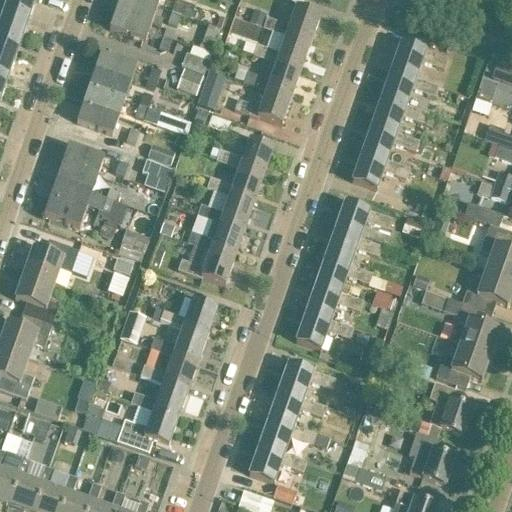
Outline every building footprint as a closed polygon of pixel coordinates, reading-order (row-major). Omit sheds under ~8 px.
[(0,27),(24,36),(34,8),(11,0),(9,0),(2,20),(0,19),(0,27)] [(115,18),(151,30),(159,33),(162,26),(153,23),(157,13),(121,0),(115,18)] [(121,0),(157,13),(161,0),(121,0)] [(175,5),(171,18),(180,21),(189,25),(194,12),(175,5)] [(262,35),(285,43),(286,41),(310,50),(320,22),(296,13),(289,32),(266,24),(262,35)] [(151,30),(115,18),(108,36),(144,48),(151,30)] [(166,30),(176,33),(180,21),(171,18),(166,30)] [(0,58),(15,63),(24,36),(0,27),(0,58)] [(200,49),(198,48),(196,53),(211,59),(219,36),(207,31),(200,49)] [(174,38),(165,35),(158,55),(168,58),(174,38)] [(300,77),(310,50),(286,41),(285,43),(279,59),(256,51),(253,62),(275,70),(276,69),(300,77)] [(414,86),(415,85),(421,68),(443,76),(447,65),(423,57),(423,58),(400,50),(390,78),(414,86)] [(203,81),(211,59),(196,53),(191,52),(188,60),(185,59),(180,73),(203,81)] [(0,89),(5,91),(15,63),(0,58),(0,89)] [(101,58),(94,76),(130,89),(136,71),(101,58)] [(266,96),(291,105),(300,77),(276,69),(275,70),(270,87),(247,79),(243,89),(266,97),(266,96)] [(511,76),(495,71),(491,84),(511,91),(511,76)] [(160,77),(151,74),(144,94),(154,97),(160,77)] [(202,82),(183,75),(176,95),(195,102),(202,82)] [(94,76),(88,94),(124,106),(130,89),(94,76)] [(414,86),(390,78),(380,105),(405,114),(405,112),(411,96),(433,103),(437,93),(415,85),(414,86)] [(118,124),(124,106),(88,94),(82,111),(118,124)] [(266,96),(266,97),(260,114),(237,106),(233,117),(257,125),(258,124),(281,132),(291,105),(266,96)] [(217,116),(221,104),(204,98),(200,110),(217,116)] [(142,99),(138,111),(147,115),(151,102),(142,99)] [(405,114),(380,105),(371,133),(395,142),(396,140),(401,123),(424,131),(428,120),(405,112),(405,114)] [(118,124),(82,111),(76,129),(111,142),(118,124)] [(134,123),(143,126),(147,115),(138,111),(134,123)] [(207,133),(225,140),(229,128),(211,122),(207,133)] [(371,133),(361,160),(385,169),(386,168),(392,150),(414,158),(418,148),(396,140),(395,142),(371,133)] [(139,138),(130,135),(125,148),(134,151),(139,138)] [(511,143),(487,135),(483,147),(491,150),(511,157),(511,143)] [(216,167),(238,175),(239,174),(263,183),(273,155),(249,146),(242,165),(219,157),(216,167)] [(487,161),(511,170),(511,157),(491,150),(487,161)] [(61,170),(97,182),(104,164),(68,152),(61,170)] [(173,160),(151,152),(146,164),(169,172),(173,160)] [(385,169),(361,160),(351,188),(376,197),(382,178),(404,186),(408,176),(386,168),(385,169)] [(172,176),(146,167),(142,179),(147,181),(143,192),(164,199),(172,176)] [(127,171),(118,168),(114,180),(123,183),(127,171)] [(91,200),(97,182),(61,170),(55,187),(91,200)] [(206,195),(229,203),(229,201),(254,210),(263,183),(239,174),(238,175),(232,192),(210,184),(206,195)] [(434,209),(442,187),(418,179),(411,200),(434,209)] [(493,191),(511,198),(511,180),(510,184),(497,180),(493,191)] [(55,187),(49,205),(85,217),(87,212),(110,220),(115,208),(105,205),(91,200),(55,187)] [(511,198),(493,191),(492,193),(480,188),(476,199),(489,204),(506,210),(506,208),(511,209),(511,198)] [(119,196),(110,192),(105,205),(115,208),(119,196)] [(229,201),(229,203),(223,219),(200,211),(196,222),(211,227),(219,230),(219,229),(244,238),(254,210),(229,201)] [(85,217),(49,205),(43,223),(79,235),(85,217)] [(343,210),(334,238),(358,247),(359,245),(365,228),(387,236),(391,226),(367,217),(367,218),(343,210)] [(463,222),(489,231),(498,234),(502,222),(467,210),(463,222)] [(101,223),(95,221),(92,231),(97,233),(101,223)] [(234,265),(244,238),(219,229),(219,230),(211,227),(205,244),(190,239),(187,250),(209,257),(210,256),(234,265)] [(416,244),(421,231),(411,227),(405,240),(416,244)] [(114,233),(103,229),(98,241),(110,245),(114,233)] [(489,231),(479,258),(490,262),(485,277),(511,286),(511,239),(498,234),(489,231)] [(117,259),(140,268),(148,245),(132,239),(125,237),(117,259)] [(358,247),(334,238),(324,266),(348,274),(349,272),(355,256),(377,264),(381,253),(359,245),(358,247)] [(32,255),(23,280),(54,291),(59,276),(70,280),(78,258),(48,247),(43,259),(32,255)] [(210,256),(209,257),(203,274),(181,266),(177,277),(201,285),(201,284),(224,293),(234,265),(210,256)] [(133,270),(117,264),(112,276),(128,282),(133,270)] [(348,274),(324,266),(314,293),(339,302),(339,300),(345,283),(367,291),(371,280),(349,272),(348,274)] [(469,288),(461,310),(491,321),(495,309),(507,313),(511,299),(511,286),(485,277),(480,292),(469,288)] [(48,306),(54,291),(23,280),(14,306),(25,310),(21,321),(51,332),(59,310),(48,306)] [(339,302),(314,293),(305,321),(329,329),(330,327),(336,311),(358,318),(362,308),(339,300),(339,302)] [(442,318),(447,305),(436,301),(431,314),(442,318)] [(464,336),(459,351),(490,362),(499,337),(487,333),(491,321),(461,310),(447,305),(442,318),(457,323),(453,332),(464,336)] [(159,328),(182,336),(182,334),(207,343),(217,315),(192,306),(185,325),(163,317),(159,328)] [(145,324),(129,317),(119,344),(136,351),(145,324)] [(5,329),(0,344),(0,355),(27,365),(33,350),(44,354),(51,332),(21,321),(17,333),(5,329)] [(352,335),(330,327),(329,329),(305,321),(295,348),(319,357),(326,338),(348,346),(352,335)] [(182,334),(182,336),(176,353),(153,345),(149,355),(172,363),(173,362),(197,370),(207,343),(182,334)] [(490,362),(459,351),(454,366),(443,363),(435,385),(465,395),(469,383),(481,388),(490,362)] [(27,365),(0,355),(0,397),(25,406),(33,384),(22,381),(27,365)] [(173,362),(172,363),(166,380),(143,372),(140,383),(162,391),(163,389),(187,398),(197,370),(173,362)] [(287,371),(277,398),(302,407),(302,405),(308,389),(330,397),(334,386),(311,378),(310,379),(287,371)] [(153,417),(178,425),(187,398),(163,389),(162,391),(156,408),(134,399),(130,410),(153,418),(153,417)] [(435,409),(428,431),(411,425),(407,435),(436,445),(440,435),(462,443),(472,414),(451,407),(455,397),(434,390),(429,405),(435,409)] [(277,398),(268,426),(292,435),(293,433),(299,416),(321,424),(325,413),(302,405),(302,407),(277,398)] [(37,406),(33,418),(56,426),(61,414),(37,406)] [(100,415),(90,412),(81,436),(96,441),(101,425),(97,424),(100,415)] [(178,425),(153,417),(153,418),(147,435),(124,427),(116,449),(148,460),(152,448),(168,453),(178,425)] [(0,435),(4,437),(9,421),(0,418),(0,435)] [(292,435),(268,426),(258,454),(283,462),(283,460),(289,444),(311,451),(315,441),(293,433),(292,435)] [(79,438),(69,434),(64,447),(74,451),(79,438)] [(437,447),(417,440),(411,455),(409,462),(413,464),(407,479),(422,485),(444,493),(454,464),(434,457),(437,447)] [(360,475),(368,452),(354,447),(346,470),(360,475)] [(283,462),(258,454),(248,481),(256,484),(273,490),(279,471),(301,479),(305,468),(283,460),(283,462)] [(0,509),(7,511),(8,511),(18,483),(23,485),(29,468),(21,465),(15,482),(0,476),(0,509)] [(8,511),(35,511),(42,492),(47,493),(53,476),(44,473),(38,490),(23,485),(18,483),(8,511)] [(380,497),(385,485),(358,476),(354,488),(380,497)] [(35,511),(61,511),(66,500),(71,502),(77,485),(68,482),(62,499),(47,493),(42,492),(35,511)] [(66,500),(61,511),(88,511),(90,509),(95,510),(101,493),(92,490),(86,507),(71,502),(66,500)] [(291,511),(296,498),(277,492),(272,505),(291,511)] [(262,504),(243,498),(237,511),(271,511),(272,510),(261,506),(262,504)] [(90,509),(88,511),(120,511),(124,502),(116,499),(110,511),(99,511),(95,510),(90,509)] [(433,511),(415,505),(415,504),(399,499),(394,511),(433,511)]
